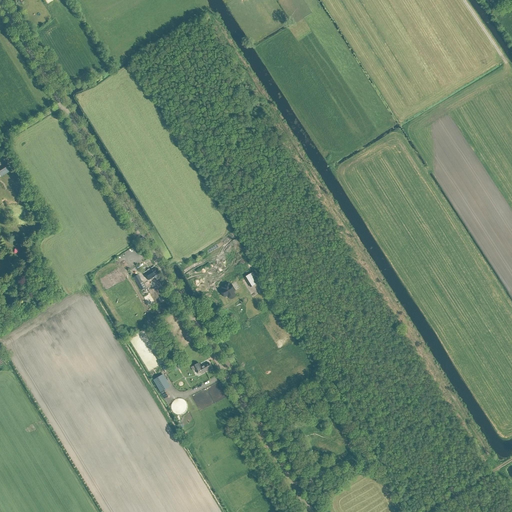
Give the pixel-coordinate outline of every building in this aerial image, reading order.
[(161,278),(158,273),(159,273),(155,267),(144,273),(149,280),(155,277),(157,281),(161,278)] [(250,287),(259,282),(253,272),(244,277),(250,287)] [(141,290),(146,288),(138,275),(134,277),(141,290)] [(228,283),(222,287),(223,289),(221,291),(225,297),(227,296),(228,298),(230,299),(232,299),(234,298),(235,296),(235,294),(234,292),(235,291),(231,284),(230,285),(228,283)] [(8,321),(5,316),(0,319),(0,321),(2,325),(8,321)] [(172,368),(169,363),(160,369),(163,374),(172,368)] [(201,367),(199,363),(191,367),(193,371),(195,369),(197,373),(200,372),(202,374),(210,369),(209,368),(211,367),(209,363),(204,366),(204,365),(201,367)] [(161,392),(170,386),(163,374),(153,380),(161,392)]
